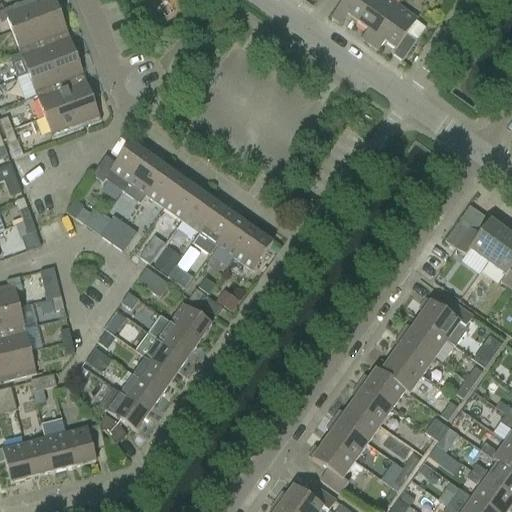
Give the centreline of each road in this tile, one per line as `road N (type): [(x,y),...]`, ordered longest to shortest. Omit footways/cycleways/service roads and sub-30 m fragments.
road 1 (residential): [(14,511),(135,481),(406,105)]
road 2 (residential): [(227,511),(482,155)]
road 3 (residential): [(406,105),(257,0)]
road 4 (residential): [(51,195),(120,131),(128,105),(122,89)]
road 5 (residential): [(406,105),(480,0)]
